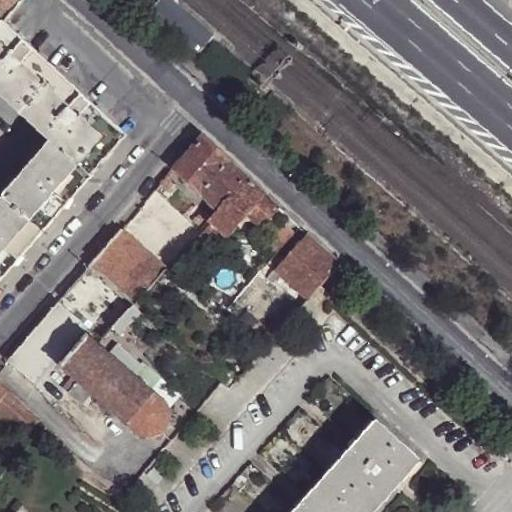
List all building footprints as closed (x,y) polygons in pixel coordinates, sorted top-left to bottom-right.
[(0,0),(0,17),(9,7),(1,0),(0,0)] [(20,0),(1,0),(9,7),(12,10),(20,0)] [(198,53),(212,36),(170,0),(160,0),(150,13),(198,53)] [(0,17),(4,20),(12,10),(9,7),(0,17)] [(26,40),(4,20),(0,24),(0,42),(14,55),(26,40)] [(60,72),(26,40),(14,55),(47,87),(60,72)] [(0,42),(0,71),(14,55),(0,42)] [(47,87),(14,55),(0,71),(0,91),(24,114),(47,87)] [(85,95),(60,72),(47,87),(115,149),(127,135),(96,106),(85,95)] [(115,149),(47,87),(24,114),(51,139),(78,163),(93,175),(115,149)] [(203,136),(175,168),(219,208),(247,177),(229,160),(224,156),(203,136)] [(51,139),(3,195),(30,218),(78,163),(51,139)] [(78,163),(30,218),(44,231),(93,175),(78,163)] [(167,177),(163,181),(168,186),(171,181),(167,177)] [(247,177),(219,208),(210,219),(213,222),(221,229),(228,234),(246,213),(264,193),(247,177)] [(280,208),(264,193),(246,213),(262,227),(280,208)] [(0,252),(30,218),(3,195),(0,198),(0,252)] [(30,218),(0,252),(0,282),(44,231),(30,218)] [(178,256),(204,227),(197,221),(172,249),(178,256)] [(221,229),(213,222),(196,240),(204,247),(221,229)] [(168,268),(122,229),(90,266),(136,306),(168,268)] [(339,263),(307,233),(274,270),(278,274),(308,299),(339,263)] [(278,274),(274,270),(268,277),(272,281),(278,274)] [(302,306),(308,299),(278,274),(272,281),(302,306)] [(60,364),(86,334),(94,325),(62,297),(7,361),(39,389),(60,364)] [(241,320),(254,331),(260,322),(248,312),(241,320)] [(266,341),(271,335),(273,333),(260,322),(254,331),(266,341)] [(84,384),(93,393),(98,397),(130,424),(130,423),(141,434),(149,436),(157,435),(165,431),(170,424),(171,415),(169,407),(154,394),(155,392),(86,334),(60,364),(81,381),(84,384)] [(219,359),(209,370),(222,382),(230,388),(240,377),(219,359)] [(72,391),(75,395),(84,384),(81,381),(72,391)] [(8,391),(0,383),(0,417),(23,438),(41,419),(8,391)] [(85,403),(93,393),(84,384),(75,395),(85,403)] [(328,474),(370,511),(375,511),(422,460),(377,420),(356,443),(328,474)] [(370,511),(328,474),(306,498),(294,511),(370,511)]
